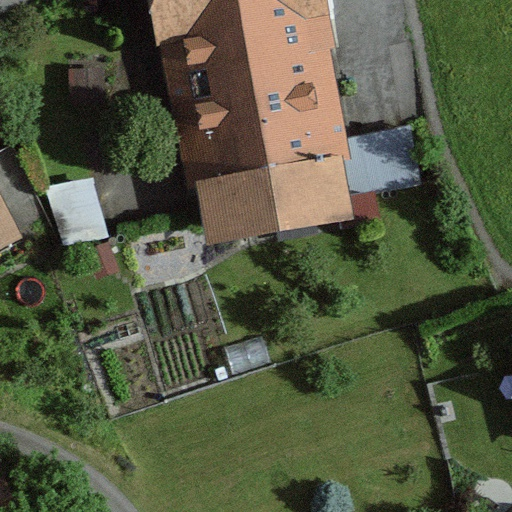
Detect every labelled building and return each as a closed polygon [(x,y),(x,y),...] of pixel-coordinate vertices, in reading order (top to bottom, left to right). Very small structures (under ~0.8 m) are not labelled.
[(162,0),(176,78),(190,76),(217,230),(337,208),(336,202),(419,185),(408,126),(325,144),(309,55),(321,53),(314,15),(333,12),(330,0),(162,0)] [(72,103),(102,103),(102,83),(72,83),(72,103)] [(0,240),(47,216),(13,144),(0,151),(0,240)] [(64,243),(104,237),(88,184),(48,196),(64,243)] [(0,511),(14,511),(0,481),(0,511)]
